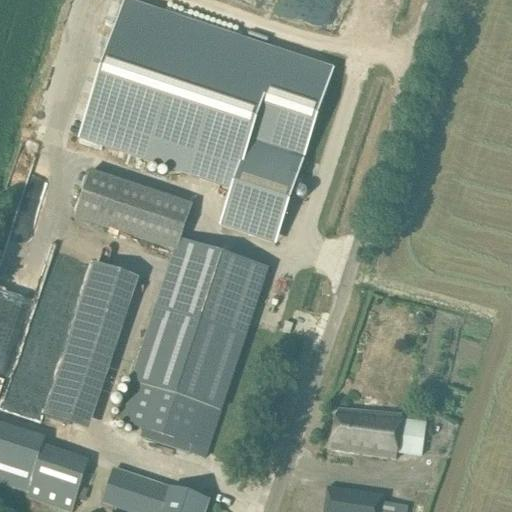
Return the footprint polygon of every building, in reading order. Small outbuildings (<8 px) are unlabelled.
[(334,73),(126,3),(82,135),(235,186),(222,226),(251,236),(255,237),(260,237),(264,237),(269,236),(273,234),(277,231),(280,228),(283,224),(285,220),(285,219),(334,73)] [(193,206),(91,172),(75,217),(178,251),(121,422),(144,430),(141,438),(205,460),(208,451),(246,336),(268,270),(181,241),(193,206)] [(50,282),(46,294),(72,304),(88,261),(61,251),(50,282)] [(89,263),(46,416),(93,430),(136,276),(89,263)] [(0,375),(10,379),(5,393),(39,404),(57,350),(39,344),(44,326),(18,318),(15,328),(4,325),(0,337),(0,336),(0,375)] [(396,461),(402,417),(338,411),(331,451),(396,461)] [(46,439),(0,423),(0,485),(27,494),(26,500),(63,511),(73,511),(77,500),(85,502),(89,490),(82,488),(91,461),(44,446),(46,439)] [(206,511),(210,502),(113,470),(101,505),(121,511),(206,511)] [(383,511),(386,497),(328,489),(324,511),(383,511)]
